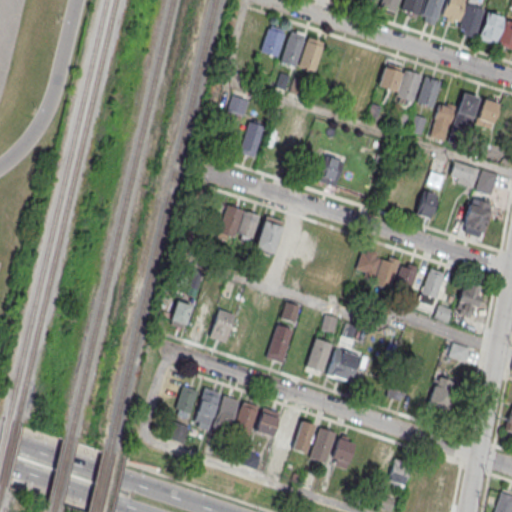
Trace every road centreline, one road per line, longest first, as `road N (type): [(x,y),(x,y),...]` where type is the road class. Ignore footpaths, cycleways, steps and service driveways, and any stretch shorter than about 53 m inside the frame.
road 1 (residential): [(166,352),(475,456)]
road 2 (residential): [(510,271),(204,170)]
road 3 (residential): [(511,260),(464,511)]
road 4 (residential): [(271,0),(511,78)]
road 5 (secondary): [(221,511),(0,437)]
road 6 (secondary): [(0,461),(146,511)]
